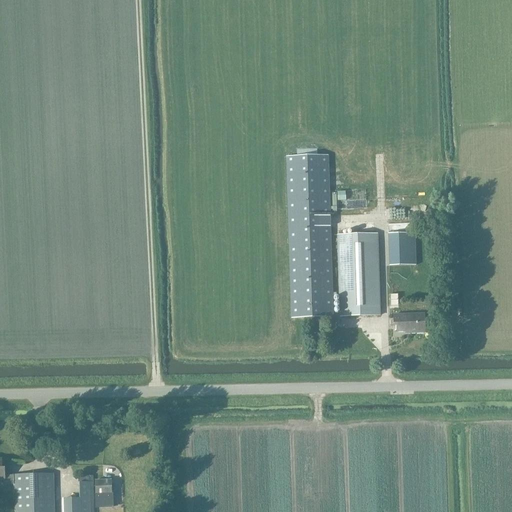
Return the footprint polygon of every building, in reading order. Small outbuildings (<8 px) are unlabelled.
[(328,156),(317,156),(317,149),(297,149),(297,157),(286,157),(291,318),(333,317),(328,156)] [(389,266),(415,265),(414,233),(388,234),(389,266)] [(340,317),(379,316),(377,234),(337,235),(340,317)] [(393,315),(394,321),(390,321),(390,326),(396,326),(396,332),(410,331),(410,333),(424,333),(424,314),(393,315)] [(1,460),(0,459),(0,479),(4,480),(4,485),(13,485),(13,476),(4,476),(4,468),(2,468),(1,460)] [(54,511),(53,474),(13,475),(13,476),(13,485),(14,511),(54,511)] [(80,498),(72,499),(72,511),(93,511),(93,476),(78,476),(78,482),(79,482),(80,498)] [(111,480),(95,481),(96,508),(112,508),(111,480)]
